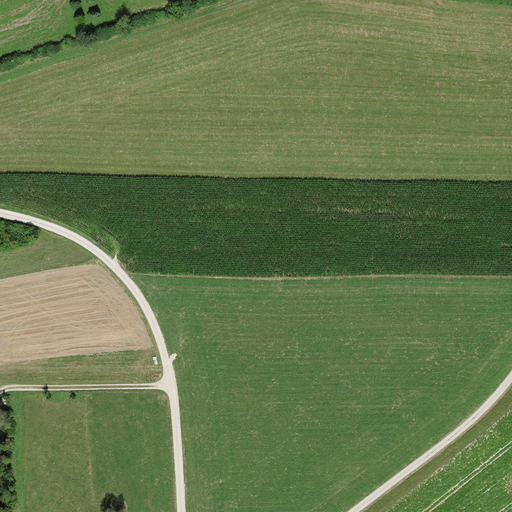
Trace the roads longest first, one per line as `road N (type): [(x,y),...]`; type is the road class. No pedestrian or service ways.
road 1 (track): [(182,511),(176,421),(157,329),(125,277),(80,242),(0,214)]
road 2 (track): [(511,377),(472,423),(355,511)]
road 3 (track): [(0,393),(170,389)]
